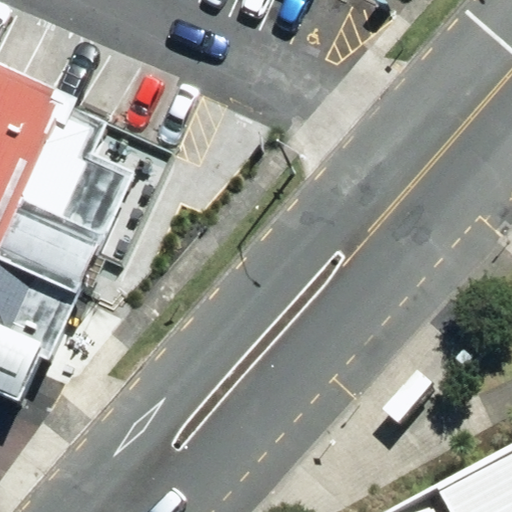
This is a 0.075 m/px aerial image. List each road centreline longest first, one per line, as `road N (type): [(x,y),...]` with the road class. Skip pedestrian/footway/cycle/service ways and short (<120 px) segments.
road 1 (secondary): [(64,511),(307,231),(387,212)]
road 2 (secondary): [(387,212),(375,281),(168,511)]
road 3 (secondary): [(387,212),(511,66)]
